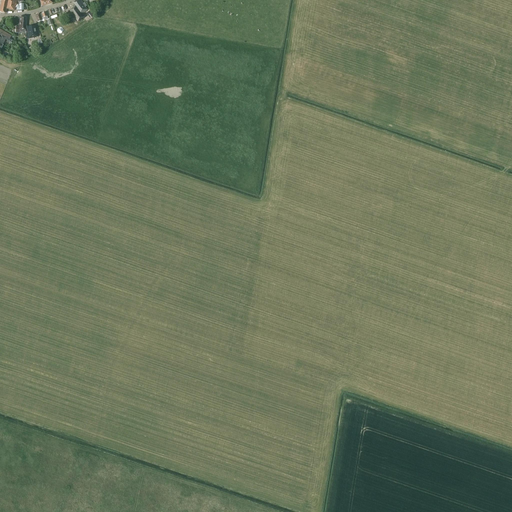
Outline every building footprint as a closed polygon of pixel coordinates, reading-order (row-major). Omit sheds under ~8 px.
[(15,10),(17,0),(16,0),(1,0),(0,5),(0,11),(5,13),(6,8),(15,10)] [(81,14),(88,9),(86,6),(87,6),(84,3),(81,0),(79,0),(78,0),(76,0),(73,3),(76,6),(70,10),(78,22),(84,17),(81,14)] [(37,22),(42,20),(41,18),(43,17),(44,19),(47,18),(45,12),(41,13),(42,13),(39,14),(39,13),(35,15),(37,22)] [(26,33),(26,17),(19,16),(19,27),(15,27),(15,32),(26,33)] [(27,38),(37,37),(35,26),(27,27),(28,33),(26,33),(27,38)] [(0,49),(2,45),(2,44),(4,40),(5,39),(9,40),(8,41),(11,43),(12,39),(10,38),(11,36),(0,29),(0,49)]
